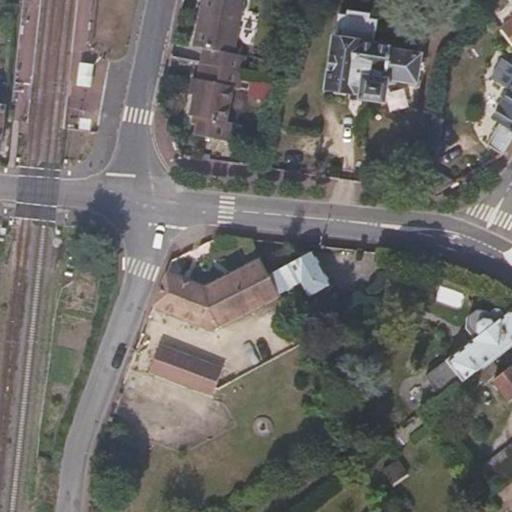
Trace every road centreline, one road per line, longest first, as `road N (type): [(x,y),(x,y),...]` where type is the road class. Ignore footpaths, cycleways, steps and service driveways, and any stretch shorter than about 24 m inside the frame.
road 1 (residential): [(481,244),(156,203)]
road 2 (residential): [(156,203),(142,270),(74,464),(71,511)]
road 3 (residential): [(163,0),(129,200)]
road 4 (residential): [(129,200),(0,189)]
